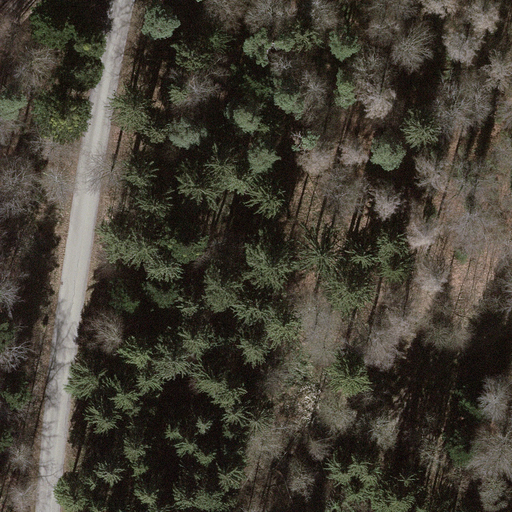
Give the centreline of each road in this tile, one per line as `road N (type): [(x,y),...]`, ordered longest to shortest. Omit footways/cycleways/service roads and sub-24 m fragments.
road 1 (tertiary): [(140,0),(65,394),(55,511)]
road 2 (track): [(369,511),(384,438),(414,385),(511,327)]
